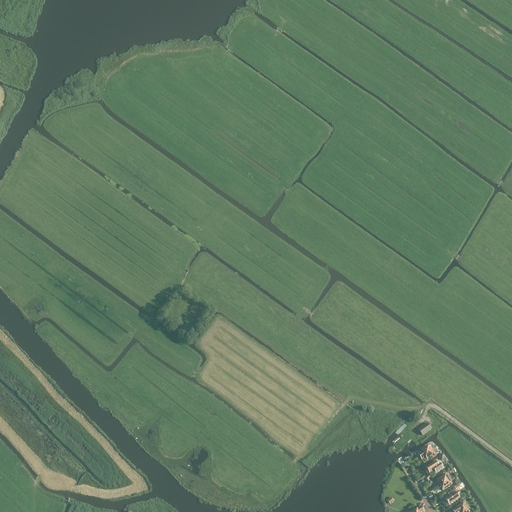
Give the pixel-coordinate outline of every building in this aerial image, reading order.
[(423,436),(432,430),(428,424),(419,431),(423,436)] [(424,451),(418,455),(422,461),(426,459),(428,462),(439,454),(435,448),(435,449),(431,443),(422,448),(423,449),(424,451)] [(438,466),(436,463),(426,469),(429,475),(434,472),(436,475),(443,470),(440,465),(438,466)] [(452,485),(445,475),(434,481),(439,489),(440,488),(442,491),(452,485)] [(450,498),(445,501),(449,506),(459,499),(454,491),(448,494),(450,498)]
